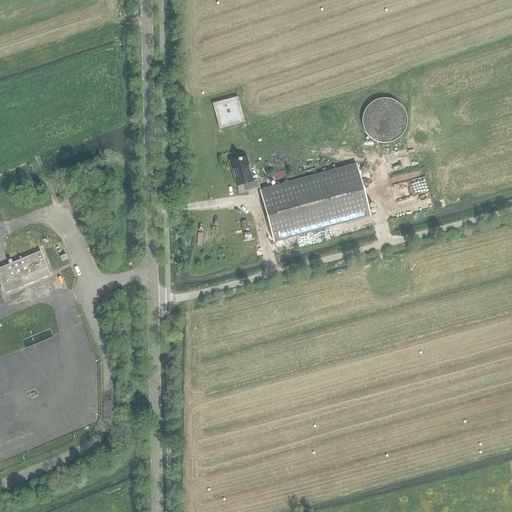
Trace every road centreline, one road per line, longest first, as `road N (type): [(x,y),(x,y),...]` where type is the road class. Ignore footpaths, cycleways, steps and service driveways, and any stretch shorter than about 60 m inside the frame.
road 1 (unclassified): [(152,302),(511,209)]
road 2 (tertiary): [(152,302),(144,0)]
road 3 (tertiary): [(156,511),(152,302)]
